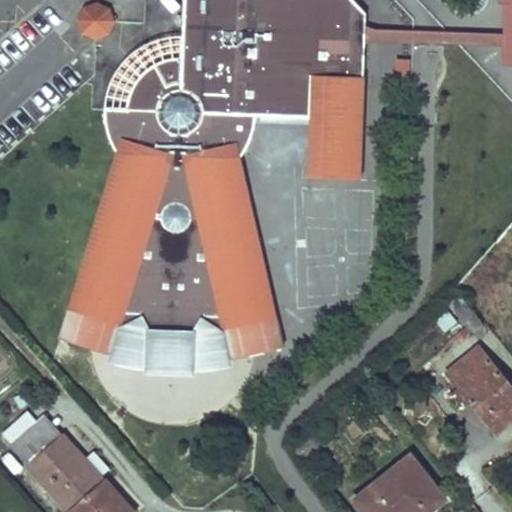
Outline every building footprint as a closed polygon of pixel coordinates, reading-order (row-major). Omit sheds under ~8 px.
[(79,0),(77,2),(75,6),(73,9),(72,17),(72,20),(73,26),(75,28),(77,32),(80,34),(84,38),(87,39),(91,40),(94,40),(102,39),(105,38),(108,35),(111,33),(113,31),(116,25),(117,20),(117,15),(116,11),(114,6),(112,3),(110,1),(108,0),(79,0)] [(354,0),(182,0),(182,38),(181,58),(176,58),(173,59),(169,59),(165,61),(161,62),(158,64),(155,66),(158,70),(154,73),(151,76),(150,77),(143,84),(138,88),(132,86),(131,89),(130,92),(129,95),(127,101),(127,105),(126,111),(106,111),(107,121),(108,130),(110,138),(113,145),(118,153),(115,184),(108,184),(106,215),(97,215),(96,247),(87,247),(86,276),(78,276),(77,310),(140,312),(155,342),(188,343),(204,315),(269,317),(270,285),(261,285),(263,253),(254,252),(255,221),(246,220),(249,190),(239,189),(241,154),(246,147),(249,139),(252,130),(254,115),(283,116),(309,117),(310,77),(362,78),(364,40),(364,22),(365,12),(354,0)] [(511,0),(501,0),(501,27),(501,41),(501,61),(511,61),(511,0)] [(364,40),(372,37),(501,41),(501,27),(373,25),(364,22),(364,40)] [(108,99),(106,108),(106,111),(126,111),(127,105),(127,101),(129,95),(130,92),(131,89),(132,86),(138,88),(143,84),(150,77),(151,76),(154,73),(158,70),(155,66),(158,64),(161,62),(165,61),(169,59),(173,59),(176,58),(181,58),(182,38),(165,40),(161,41),(147,47),(144,49),(140,50),(134,55),(128,61),(126,64),(123,66),(118,73),(114,79),(111,87),(108,96),(108,99)] [(307,175),(360,177),(362,78),(310,77),(309,117),(307,175)] [(462,303),(453,311),(470,332),(479,324),(462,303)] [(511,389),(477,346),(446,371),(495,432),(511,418),(511,389)] [(42,419),(13,446),(27,463),(25,466),(65,511),(130,511),(61,434),(58,437),(42,419)] [(308,437),(294,448),(303,458),(317,448),(308,437)] [(409,457),(354,500),(363,511),(426,511),(443,499),(409,457)]
